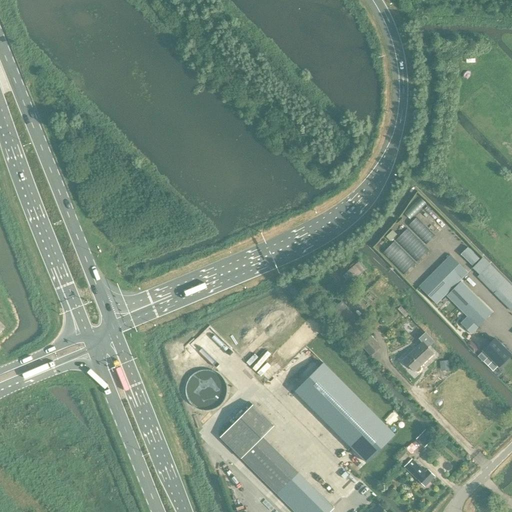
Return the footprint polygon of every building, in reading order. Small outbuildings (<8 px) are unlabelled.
[(467,247),(461,254),(472,265),(479,258),(467,247)] [(450,256),(418,287),(435,304),(454,286),(455,287),(447,295),(468,317),(467,318),(461,324),(471,334),(491,313),(460,282),(457,285),(456,284),(467,274),(450,256)] [(477,277),(502,303),(511,312),(511,311),(511,288),(482,258),(472,268),(479,275),(477,277)] [(346,272),(343,275),(350,283),(365,271),(358,262),(346,272)] [(350,332),(358,324),(353,319),(355,317),(341,301),(330,311),(350,332)] [(405,317),(408,314),(400,306),(397,309),(405,317)] [(422,343),(404,360),(414,371),(415,371),(417,372),(419,371),(420,370),(421,368),(420,366),(433,354),(427,348),(433,342),(425,333),(419,339),(422,343)] [(370,335),(360,344),(370,355),(380,347),(370,335)] [(495,339),(477,356),(483,362),(493,371),(497,366),(498,367),(511,354),(495,339)] [(470,340),(466,344),(474,353),(478,348),(470,340)] [(448,361),(439,361),(440,371),(449,370),(448,361)] [(323,363),(295,391),(366,463),(395,434),(323,363)] [(199,407),(205,408),(211,407),(216,405),(221,400),(224,395),(225,389),(224,383),(221,377),(217,373),(211,370),(205,369),(199,370),(194,372),(189,377),(186,382),(185,388),(186,394),(189,400),(193,404),(199,407)] [(277,494),(298,473),(263,437),(274,426),(253,404),(220,437),(277,494)] [(426,429),(416,439),(424,447),(434,437),(426,429)] [(404,465),(401,462),(395,468),(411,484),(414,481),(421,487),(432,477),(412,457),(404,465)] [(298,473),(277,494),(295,511),(329,511),(334,508),(298,473)] [(350,491),(349,492),(357,499),(367,488),(360,481),(358,483),(350,491)]
